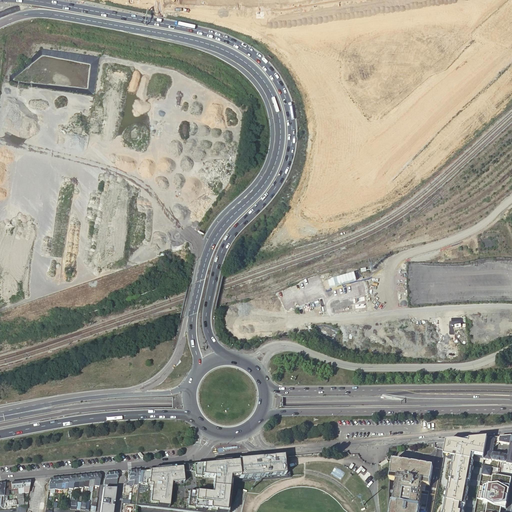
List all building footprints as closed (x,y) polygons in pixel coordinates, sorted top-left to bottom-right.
[(405,263),(397,263),(397,278),(405,278),(405,263)] [(256,303),(233,304),(234,316),(265,314),(264,306),(256,307),(256,303)] [(244,336),(279,333),(278,321),(243,324),(244,336)] [(511,464),(511,436),(509,446),(507,457),(493,454),(495,438),(487,438),(483,459),(483,460),(491,461),(491,460),(495,461),(502,463),(502,462),(506,463),(506,464),(511,464)] [(511,436),(499,437),(498,443),(509,446),(511,436)] [(483,459),(487,438),(468,440),(467,444),(454,441),(446,442),(443,458),(452,460),(451,466),(450,466),(448,475),(449,475),(448,480),(465,483),(467,472),(466,472),(468,461),(469,461),(470,457),(483,459)] [(231,481),(290,475),(288,457),(184,467),(178,511),(189,511),(226,511),(230,483),(231,481)] [(391,459),(389,480),(396,481),(393,502),(391,502),(389,511),(418,511),(419,506),(418,506),(421,490),(422,484),(425,485),(429,485),(432,466),(391,459)] [(469,461),(468,461),(466,472),(467,472),(465,483),(448,480),(440,479),(433,511),(467,511),(472,485),(473,485),(477,463),(469,461)] [(482,465),(481,474),(482,475),(488,476),(490,467),(482,465)] [(135,506),(178,511),(184,467),(140,471),(138,485),(135,506)] [(106,485),(116,485),(118,475),(116,473),(105,474),(103,489),(106,490),(106,485)] [(481,511),(488,476),(482,475),(474,511),(481,511)] [(29,488),(30,482),(22,483),(23,491),(26,491),(26,488),(29,488)] [(503,511),(509,484),(495,482),(489,511),(503,511)] [(23,491),(22,483),(11,484),(12,490),(18,489),(19,494),(17,494),(18,504),(19,504),(19,507),(24,507),(24,503),(23,497),(23,494),(23,491)] [(5,490),(3,507),(17,506),(16,500),(7,501),(8,493),(8,489),(5,490)] [(100,511),(113,511),(114,507),(112,507),(112,504),(114,504),(116,490),(106,490),(103,489),(100,511)] [(246,493),(238,490),(236,494),(236,496),(235,498),(234,501),(233,505),(232,511),(231,511),(241,511),(242,508),(243,504),(243,503),(244,501),(244,500),(244,497),(246,493)]
